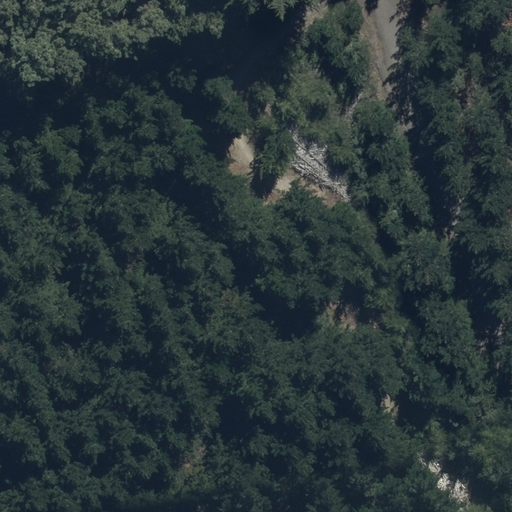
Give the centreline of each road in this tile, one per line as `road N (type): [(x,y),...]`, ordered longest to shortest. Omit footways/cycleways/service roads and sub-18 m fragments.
road 1 (track): [(373,0),(511,326)]
road 2 (track): [(0,61),(173,0)]
